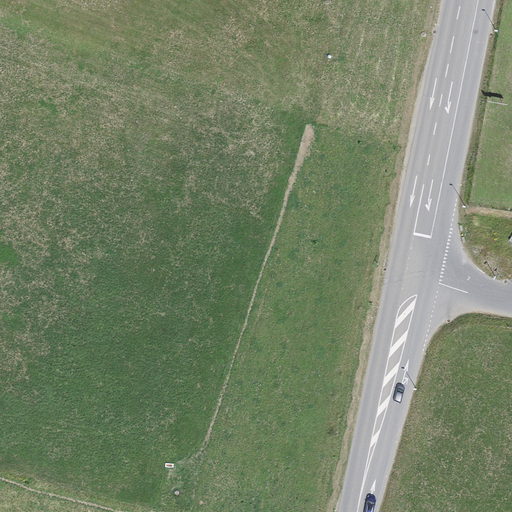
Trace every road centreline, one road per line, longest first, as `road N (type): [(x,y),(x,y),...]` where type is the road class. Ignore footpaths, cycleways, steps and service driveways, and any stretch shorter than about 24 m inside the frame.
road 1 (tertiary): [(412,277),(465,0)]
road 2 (tertiary): [(358,511),(412,277)]
